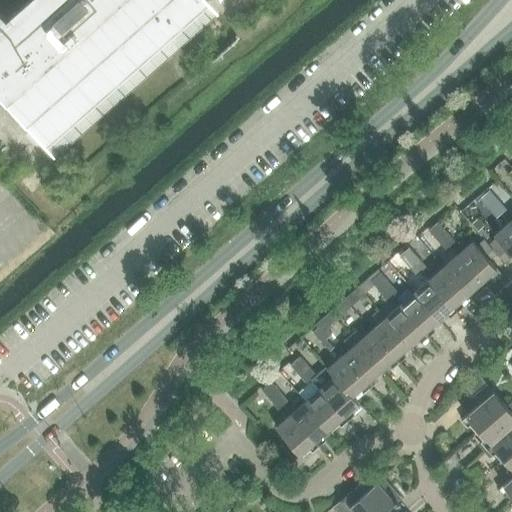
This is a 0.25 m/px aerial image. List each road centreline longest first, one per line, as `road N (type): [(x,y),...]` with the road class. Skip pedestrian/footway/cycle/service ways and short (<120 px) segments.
road 1 (secondary): [(0,478),(511,26)]
road 2 (secondary): [(500,0),(439,64),(0,447)]
road 3 (residential): [(511,334),(476,338),(420,393),(418,449)]
